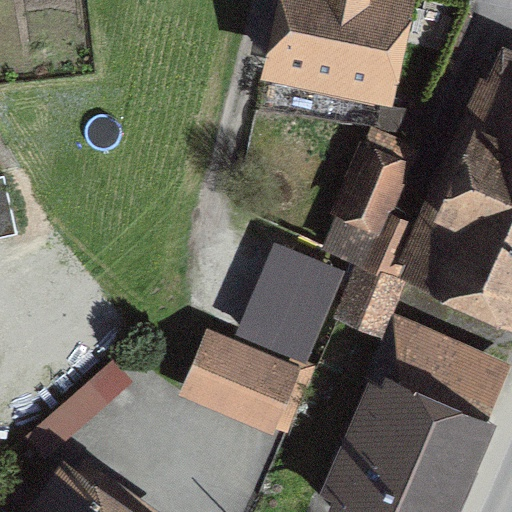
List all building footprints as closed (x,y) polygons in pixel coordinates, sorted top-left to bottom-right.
[(372,100),(395,0),(292,0),(278,69),(308,75),(306,86),(372,100)] [(511,302),(511,92),(500,87),(422,262),(511,302)] [(366,263),(393,276),(414,228),(381,214),(401,169),(365,153),(343,202),(378,217),(360,261),(366,263)] [(4,173),(0,173),(0,234),(17,231),(4,173)] [(403,280),(393,276),(366,263),(360,261),(341,307),(382,324),(403,280)] [(272,412),(292,365),(212,331),(192,377),(272,412)] [(345,495),(337,511),(440,511),(502,371),(416,334),(392,388),(375,381),(329,487),(345,495)] [(67,473),(40,511),(123,511),(127,506),(101,488),(99,492),(93,488),(91,490),(67,473)]
